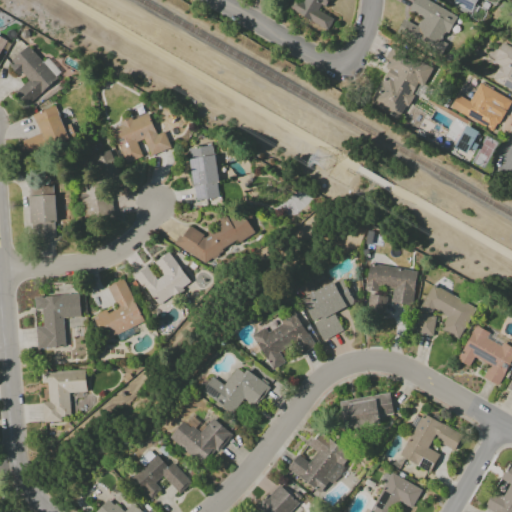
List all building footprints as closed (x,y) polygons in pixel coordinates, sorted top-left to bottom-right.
[(292,0),(287,9),(327,30),(333,18),(320,12),(326,0),(301,0),(301,1),(298,0),(292,0)] [(457,16),(426,0),(414,0),(408,11),(421,18),(416,26),(403,19),(397,30),(441,54),(448,42),(444,40),(457,16)] [(454,0),(452,5),(471,12),(475,0),(454,0)] [(511,47),(501,42),(491,61),(499,65),(491,80),(511,90),(511,47)] [(13,94),(25,107),(57,78),(27,46),(9,63),(26,82),(13,94)] [(370,104),(404,119),(428,67),(390,50),(382,66),(386,68),(370,104)] [(510,98),(478,84),(470,101),(456,95),(449,110),(496,131),(510,98)] [(33,114),(46,148),(75,138),(70,124),(63,127),(55,106),(33,114)] [(170,149),(164,131),(156,135),(148,113),(111,127),(124,163),(142,157),(137,142),(144,140),(149,156),(170,149)] [(189,148),(193,200),(219,198),(214,146),(189,148)] [(105,184),(122,177),(109,149),(92,157),(105,184)] [(104,182),(80,184),(83,221),(108,219),(104,182)] [(29,185),(30,238),(55,237),(55,185),(29,185)] [(173,244),(210,267),(220,251),(236,240),(239,242),(254,233),(244,217),(237,213),(229,218),(226,216),(219,220),(211,233),(203,238),(200,232),(191,227),(179,235),(173,244)] [(190,284),(169,252),(150,265),(149,263),(134,273),(156,307),(190,284)] [(378,287),(392,288),(391,303),(412,305),(416,270),(368,264),(365,290),(377,292),(378,287)] [(107,287),(115,306),(93,316),(104,340),(143,322),(124,279),(107,287)] [(301,298),(321,341),(342,331),(334,313),(353,303),(342,279),(301,298)] [(459,339),(475,307),(431,284),(418,310),(428,314),(431,309),(446,316),(439,329),(459,339)] [(36,348),(64,347),(63,317),(79,316),(78,294),(34,297),(35,310),(42,309),(42,326),(35,327),(36,348)] [(385,295),(368,295),(367,314),(385,315),(385,295)] [(314,346),(293,310),(278,319),(281,324),(268,332),(265,327),(251,335),(272,370),(285,362),(279,353),(294,344),(300,354),(314,346)] [(434,316),(417,314),(415,334),(433,336),(434,316)] [(499,386),(511,358),(511,349),(486,337),(489,332),(474,325),(457,360),(469,366),(473,357),(489,365),(482,378),(499,386)] [(201,391),(233,414),(242,400),(254,408),(271,384),(248,367),(243,373),(236,367),(223,385),(212,376),(201,391)] [(41,372),(42,383),(47,383),(48,402),(42,402),(43,422),(61,422),(61,416),(70,416),(69,393),(86,392),(85,370),(41,372)] [(338,401),(342,424),(349,423),(350,429),(380,424),(379,417),(393,414),(389,392),(338,401)] [(399,457),(429,472),(438,453),(430,449),(434,440),(454,450),(462,434),(421,413),(399,457)] [(203,466),(230,433),(212,418),(199,433),(183,420),(169,438),(203,466)] [(287,470),(324,494),(351,453),(318,431),(308,447),(316,452),(309,463),(297,454),(287,470)] [(131,478),(151,499),(161,490),(154,483),(162,476),(179,494),(191,483),(171,463),(167,467),(149,449),(138,461),(143,466),(131,478)] [(511,511),(511,465),(508,463),(500,479),(509,484),(503,496),(492,490),(483,507),(494,511),(511,511)] [(422,490),(391,473),(368,511),(395,511),(393,511),(398,501),(411,509),(422,490)] [(290,511),(299,503),(280,485),(254,511),(290,511)] [(142,511),(132,503),(124,511),(123,511),(108,498),(95,511),(142,511)]
